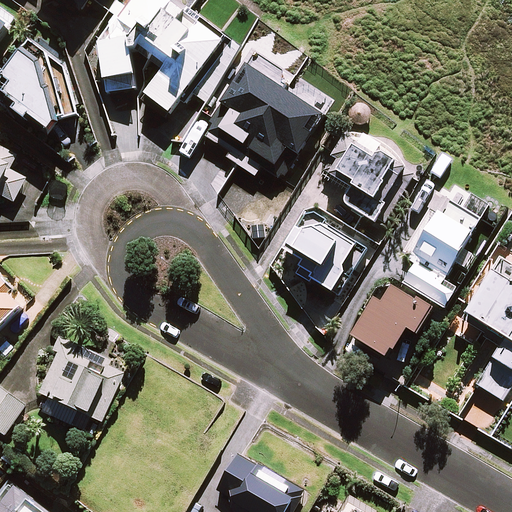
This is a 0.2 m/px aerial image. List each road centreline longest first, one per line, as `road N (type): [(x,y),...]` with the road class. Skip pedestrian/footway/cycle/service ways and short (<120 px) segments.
road 1 (residential): [(284,371),(239,356),(134,296),(127,269),(134,242),(156,224),(186,227),(211,245)]
road 2 (residential): [(511,506),(284,371)]
road 3 (residential): [(211,245),(284,371)]
